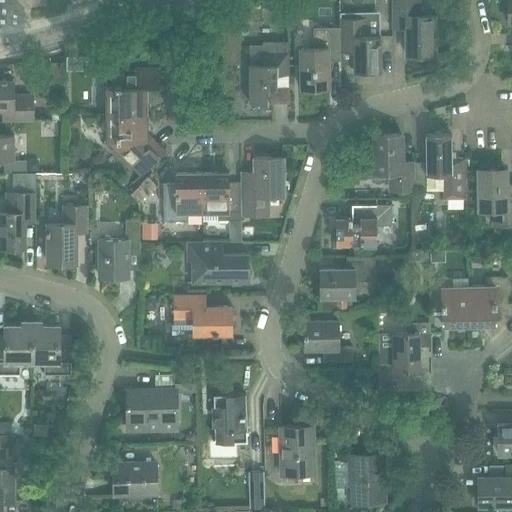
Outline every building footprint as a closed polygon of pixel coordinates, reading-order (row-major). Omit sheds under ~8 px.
[(407,26),(407,55),(435,55),(435,15),(419,15),(418,0),(394,0),(395,26),(407,26)] [(340,18),(340,28),(340,53),(354,52),(354,72),(381,72),(380,35),(380,18),(376,14),(370,14),(365,19),(365,18),(340,18)] [(340,53),(340,28),(314,28),(314,48),(300,48),(301,88),(329,88),(329,61),(340,61),(340,53)] [(249,64),(249,103),(278,103),(277,75),(289,75),(289,42),(263,42),(263,45),(249,45),(249,53),(251,53),(251,64),(249,64)] [(107,87),(107,115),(147,114),(146,88),(161,88),(160,71),(112,71),(113,87),(107,87)] [(0,109),(4,109),(4,121),(29,121),(29,95),(14,96),(14,82),(0,81),(0,109)] [(147,114),(107,115),(107,140),(142,176),(166,151),(165,150),(159,156),(147,144),(147,114)] [(15,135),(0,135),(0,134),(0,161),(4,161),(4,173),(26,173),(26,160),(15,160),(15,135)] [(426,134),(427,154),(427,162),(414,162),(414,183),(419,183),(419,176),(427,176),(427,191),(444,191),(444,200),(466,200),(466,158),(452,158),(452,134),(426,134)] [(402,163),(402,135),(374,135),(374,151),(366,151),(366,156),(364,156),(364,173),(391,173),(391,191),(414,191),(414,183),(414,162),(402,163)] [(243,184),(243,214),(269,214),(269,195),(284,195),(283,157),(254,158),(255,184),(243,184)] [(479,171),(479,191),(479,210),(496,210),(496,225),(511,224),(511,184),(507,184),(507,170),(479,171)] [(12,212),(0,212),(0,248),(22,248),(23,222),(34,222),(34,193),(36,193),(36,173),(16,173),(16,192),(12,192),(12,212)] [(203,212),(203,173),(176,173),(176,183),(164,183),(164,221),(188,221),(188,212),(203,212)] [(229,173),(203,173),(203,212),(203,221),(242,220),(241,182),(229,183),(229,173)] [(393,204),(380,205),(360,205),(361,217),(336,217),(337,245),(377,244),(377,226),(393,226),(393,204)] [(48,263),(76,263),(76,232),(88,232),(88,206),(65,206),(65,223),(48,223),(48,263)] [(100,238),(100,277),(128,278),(128,251),(140,251),(140,220),(126,220),(126,238),(100,238)] [(222,242),(202,242),(188,242),(188,261),(197,261),(197,282),(248,282),(248,254),(222,254),(222,242)] [(375,256),(367,256),(347,257),(347,269),(321,269),(321,297),(355,297),(355,282),(376,282),(375,256)] [(469,278),(469,286),(469,326),(496,325),(496,315),(511,314),(511,307),(511,303),(508,303),(507,277),(469,278)] [(469,326),(469,286),(453,286),(453,278),(430,279),(431,317),(443,316),(443,326),(469,326)] [(206,294),(186,294),(174,294),(174,320),(173,320),(173,325),(172,325),(172,334),(173,334),(173,339),(189,339),(189,340),(194,340),(194,334),(233,334),(232,306),(206,306),(206,294)] [(33,364),(33,321),(25,322),(22,326),(6,326),(6,334),(0,334),(0,375),(21,376),(21,364),(33,364)] [(40,321),(33,321),(33,364),(44,364),(44,374),(71,374),(71,334),(59,334),(59,326),(43,326),(40,321)] [(338,321),(325,321),(305,321),(305,349),(333,349),(333,361),(353,361),(353,347),(338,347),(338,321)] [(393,333),(394,371),(420,371),(419,347),(431,346),(431,322),(409,323),(409,333),(393,333)] [(127,390),(128,422),(177,422),(176,392),(195,391),(195,371),(175,372),(176,388),(127,390)] [(246,394),(214,395),(215,428),(215,443),(247,442),(246,394)] [(511,424),(498,424),(498,452),(511,452),(511,424)] [(313,426),(281,427),(282,475),(314,474),(313,426)] [(34,455),(34,444),(22,444),(22,455),(34,455)] [(350,460),(333,460),(334,488),(351,487),(352,503),(385,502),(384,454),(350,455),(350,460)] [(156,462),(134,462),(114,463),(115,495),(157,494),(156,462)] [(478,505),(498,505),(511,505),(511,465),(507,465),(507,477),(478,477),(478,505)] [(0,511),(2,511),(3,503),(14,502),(14,469),(0,469),(0,511)] [(264,471),(250,471),(251,508),(264,507),(264,471)]
